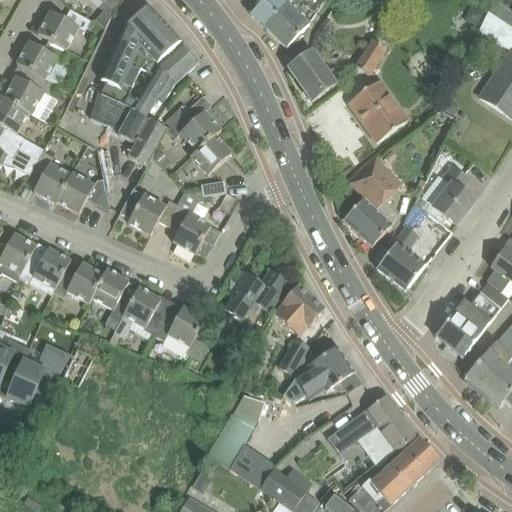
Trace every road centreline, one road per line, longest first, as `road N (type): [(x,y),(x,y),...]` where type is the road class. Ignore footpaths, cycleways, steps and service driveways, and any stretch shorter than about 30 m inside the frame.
road 1 (residential): [(0,204),(181,281),(202,282),(257,202),(297,181)]
road 2 (secondary): [(297,181),(259,89),(199,0)]
road 3 (residential): [(402,335),(429,309),(511,173)]
road 4 (secondary): [(388,346),(297,181)]
road 5 (secondary): [(477,448),(388,346)]
